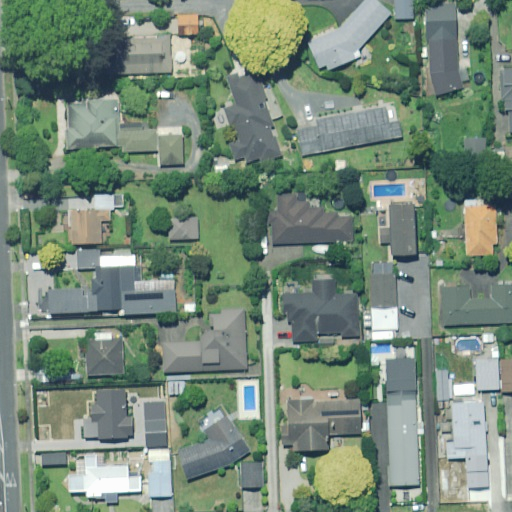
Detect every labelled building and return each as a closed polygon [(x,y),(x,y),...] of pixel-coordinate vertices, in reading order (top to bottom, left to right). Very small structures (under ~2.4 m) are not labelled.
[(392,14),(377,0),(366,0),(341,27),(308,41),(320,68),(329,65),(331,71),(359,58),(356,52),(392,14)] [(395,0),(396,19),(415,18),(415,0),(395,0)] [(458,59),(456,1),(425,2),(427,41),(429,42),(431,75),(437,97),(466,88),(458,59)] [(200,34),(200,14),(177,15),(178,35),(200,34)] [(172,36),(85,37),(85,64),(106,64),(106,74),(172,73),(172,36)] [(511,67),(501,68),(502,87),(499,87),(500,101),(504,101),(505,111),(509,110),(510,132),(511,132),(511,67)] [(229,143),(234,159),(249,154),(250,158),(261,155),(263,161),(286,154),(268,98),(259,70),(228,80),(235,104),(223,108),(229,125),(235,123),(240,140),(229,143)] [(123,146),(121,129),(120,112),(114,112),(113,99),(69,100),(69,128),(67,128),(68,147),(123,146)] [(402,136),(395,104),(318,120),(318,123),(297,127),(304,157),(402,136)] [(121,129),(123,146),(123,151),(160,151),(160,164),(184,164),(184,134),(166,134),(166,128),(121,129)] [(489,162),(487,137),(466,138),(468,163),(489,162)] [(279,211),(268,212),(268,224),(272,224),(273,243),(353,241),(352,216),(338,216),(338,212),(324,213),(324,205),(313,206),(313,194),(296,195),(278,195),(279,211)] [(112,209),(115,209),(115,195),(96,195),(97,211),(91,211),(90,198),(69,200),(72,244),(102,242),(101,220),(112,219),(112,209)] [(418,254),(413,201),(387,204),(391,256),(418,254)] [(497,205),(466,206),(467,256),(495,255),(494,244),(498,244),(497,205)] [(200,238),(199,218),(179,218),(179,223),(170,223),(171,240),(200,238)] [(118,315),(178,315),(178,281),(144,281),(144,255),(103,255),(103,249),(77,248),(77,268),(95,268),(95,279),(91,279),(91,292),(84,292),(84,287),(50,287),(50,313),(118,311),(118,315)] [(398,331),(396,274),(372,275),(373,331),(398,331)] [(314,293),(279,293),(279,314),(286,314),(286,323),(292,323),(292,341),(318,341),(318,333),(342,333),(342,336),(358,336),(358,294),(336,294),(336,279),(314,279),(314,293)] [(511,285),(493,287),(493,298),(474,299),(473,285),(442,287),(445,325),(490,323),(511,321),(511,285)] [(249,370),(245,307),(223,309),(224,313),(209,314),(210,329),(198,330),(199,341),(164,344),(167,373),(249,370)] [(115,340),(115,333),(95,334),(95,340),(86,340),(87,375),(123,374),(122,340),(115,340)] [(417,391),(415,357),(385,358),(387,392),(390,485),(420,484),(418,434),(425,433),(424,422),(418,422),(417,391)] [(511,358),(500,359),(501,389),(511,388),(511,358)] [(501,389),(500,359),(477,359),(477,389),(501,389)] [(58,367),(36,367),(36,382),(65,381),(65,372),(58,372),(58,367)] [(453,398),(449,369),(433,372),(437,401),(453,398)] [(186,396),(186,382),(169,382),(170,396),(186,396)] [(128,436),(126,391),(98,392),(98,404),(92,405),(92,422),(99,422),(99,437),(128,436)] [(316,399),(316,396),(298,396),(298,400),(287,400),(287,431),(282,431),(282,445),(294,444),(295,450),(331,450),(330,434),(361,434),(361,399),(316,399)] [(452,442),(447,443),(448,458),(476,456),(476,458),(485,458),(484,456),(486,456),(483,402),(452,404),(452,406),(450,406),(452,442)] [(228,463),(230,467),(242,461),(241,457),(253,452),(235,414),(204,428),(209,439),(177,454),(190,481),(228,463)] [(165,418),(145,419),(146,446),(167,445),(165,418)] [(171,450),(150,450),(150,461),(153,461),(153,473),(148,473),(149,496),(172,496),(171,450)] [(70,453),(45,453),(45,461),(70,461),(70,453)] [(105,466),(105,456),(86,456),(87,474),(68,475),(69,492),(87,491),(87,496),(103,496),(103,492),(143,490),(143,477),(131,477),(130,465),(105,466)] [(263,463),(240,463),(241,487),(264,487),(263,463)]
